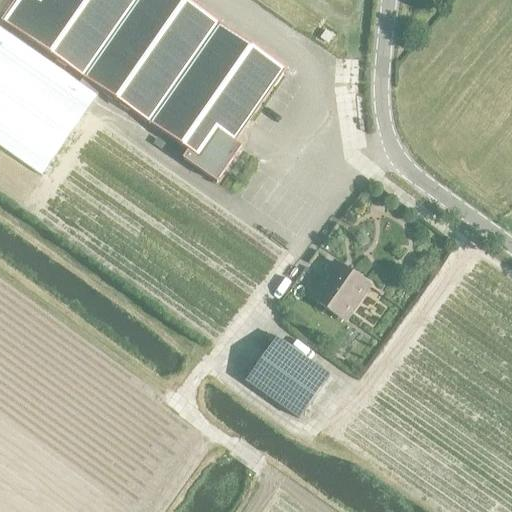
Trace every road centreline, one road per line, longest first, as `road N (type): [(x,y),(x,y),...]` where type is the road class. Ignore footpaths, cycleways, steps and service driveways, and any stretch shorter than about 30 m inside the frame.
road 1 (unclassified): [(511,247),(393,151),(380,98),(389,0)]
road 2 (unknown): [(328,99),(290,51),(224,0)]
